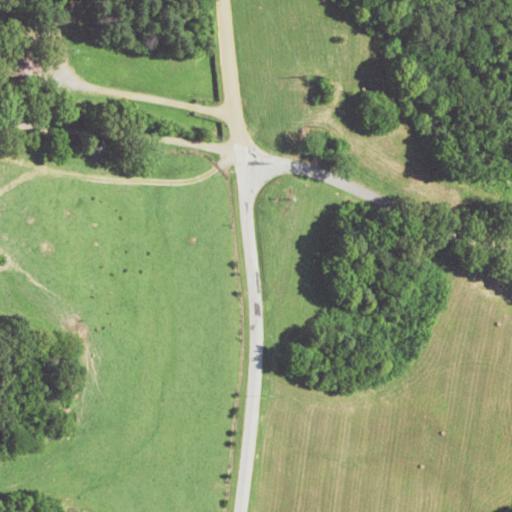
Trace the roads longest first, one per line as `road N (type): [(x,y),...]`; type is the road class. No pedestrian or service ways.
road 1 (residential): [(0,97),(394,192),(511,248)]
road 2 (residential): [(184,511),(184,125),(176,0)]
